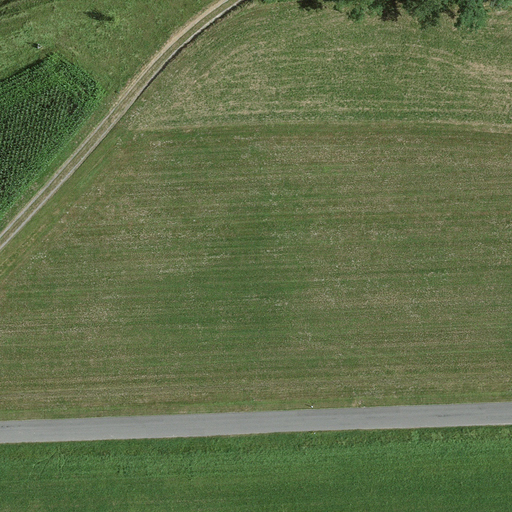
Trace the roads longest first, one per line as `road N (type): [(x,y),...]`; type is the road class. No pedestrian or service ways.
road 1 (unclassified): [(0,431),(511,414)]
road 2 (track): [(238,0),(148,74),(0,241)]
